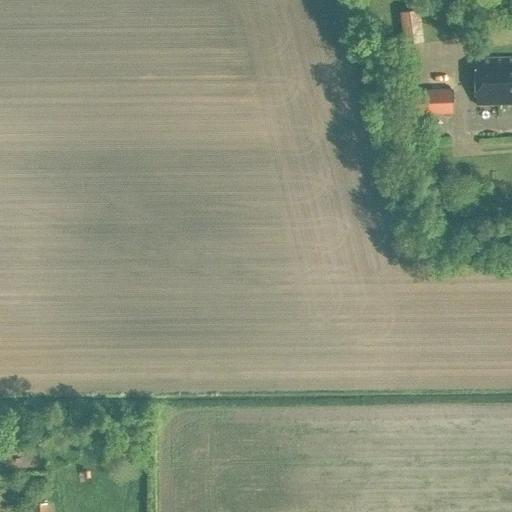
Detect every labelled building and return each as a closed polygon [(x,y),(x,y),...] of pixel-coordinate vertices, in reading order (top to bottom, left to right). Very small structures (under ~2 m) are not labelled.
[(422,9),(404,11),(407,42),(425,41),(422,9)] [(366,48),(368,67),(395,65),(393,45),(366,48)] [(511,58),(475,59),(476,108),(511,107),(511,58)] [(374,73),(376,96),(403,93),(401,71),(374,73)] [(438,103),(452,103),(451,90),(416,91),(417,117),(438,116),(438,103)] [(438,116),(452,116),(452,103),(438,103),(438,116)]
